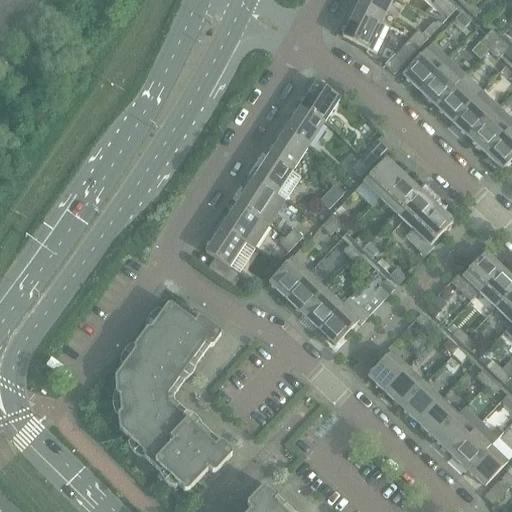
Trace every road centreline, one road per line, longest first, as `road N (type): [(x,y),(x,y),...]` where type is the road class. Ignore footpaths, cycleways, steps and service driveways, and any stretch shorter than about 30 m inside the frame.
road 1 (secondary): [(0,390),(147,183),(246,12)]
road 2 (secondary): [(197,0),(148,109),(0,334)]
road 3 (residential): [(457,511),(292,351),(164,260)]
road 4 (residential): [(511,230),(375,100),(299,46)]
road 5 (residential): [(164,260),(299,46)]
road 6 (secondary): [(99,511),(0,416)]
road 7 (residential): [(93,368),(164,260)]
